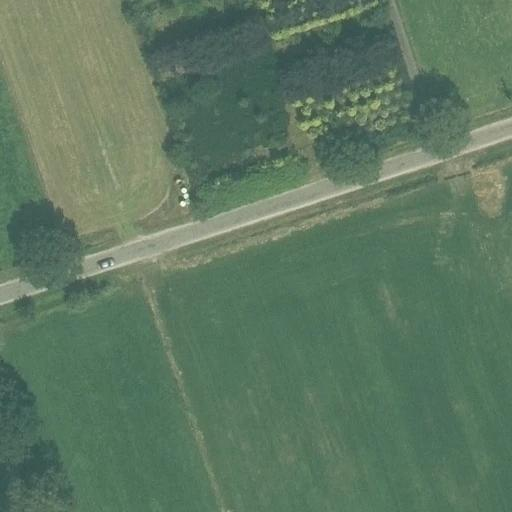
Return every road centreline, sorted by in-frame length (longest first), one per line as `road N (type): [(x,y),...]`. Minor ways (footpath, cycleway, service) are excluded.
road 1 (unclassified): [(0,297),(511,129)]
road 2 (track): [(438,153),(389,0)]
